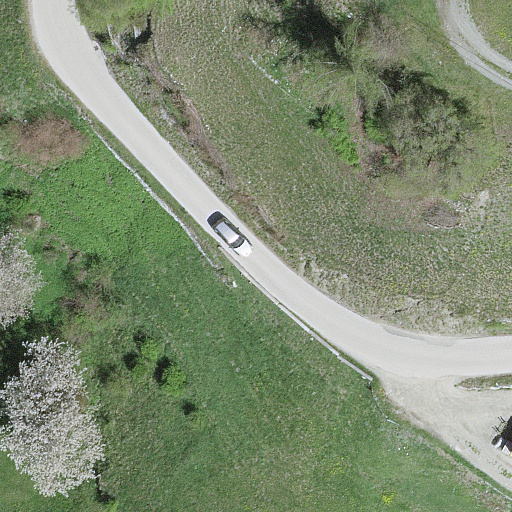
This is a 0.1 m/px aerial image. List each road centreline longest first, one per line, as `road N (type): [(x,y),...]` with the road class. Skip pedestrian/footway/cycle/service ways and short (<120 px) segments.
road 1 (tertiary): [(511,346),(404,348),(327,315),(260,265),(91,83),(63,45),(46,0)]
road 2 (track): [(511,409),(439,406),(404,348)]
